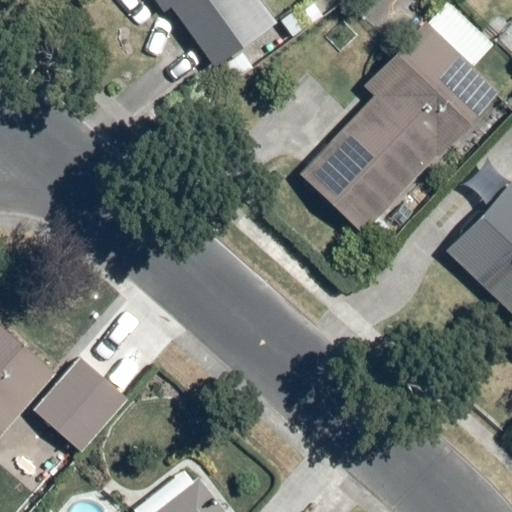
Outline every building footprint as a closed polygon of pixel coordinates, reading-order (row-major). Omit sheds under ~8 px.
[(151,0),(159,11),(165,6),(209,65),(219,58),(233,77),(254,61),(243,46),(278,20),(262,0),(151,0)] [(359,87),(290,170),(385,248),(419,206),(403,193),(498,78),(416,10),(355,84),(359,87)] [(511,176),(441,249),(509,315),(495,328),(511,344),(511,176)] [(182,327),(132,281),(23,402),(73,448),(182,327)] [(0,421),(65,339),(0,287),(0,421)] [(227,511),(196,470),(140,511),(227,511)]
